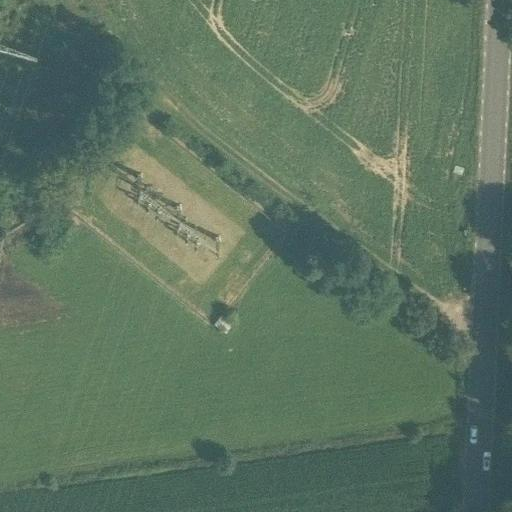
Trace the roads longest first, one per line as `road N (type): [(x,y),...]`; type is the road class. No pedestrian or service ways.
road 1 (tertiary): [(475,511),(502,0)]
road 2 (track): [(485,330),(447,320),(167,104),(156,100),(141,119)]
